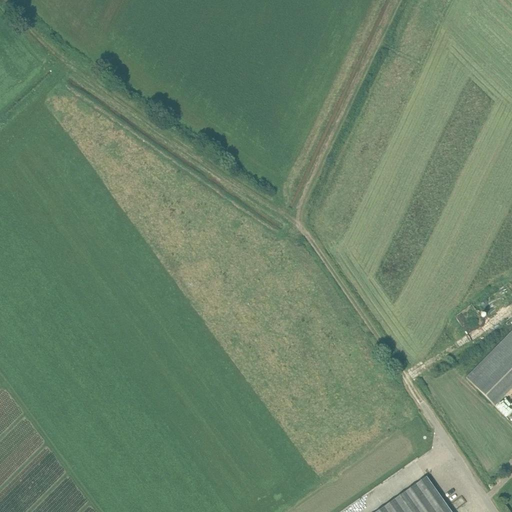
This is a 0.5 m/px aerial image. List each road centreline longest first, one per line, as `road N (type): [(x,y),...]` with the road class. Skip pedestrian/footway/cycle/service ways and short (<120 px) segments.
road 1 (track): [(8,0),(64,61),(295,223)]
road 2 (track): [(295,223),(398,0)]
road 3 (track): [(295,223),(420,402)]
road 4 (unclassified): [(492,511),(420,402)]
